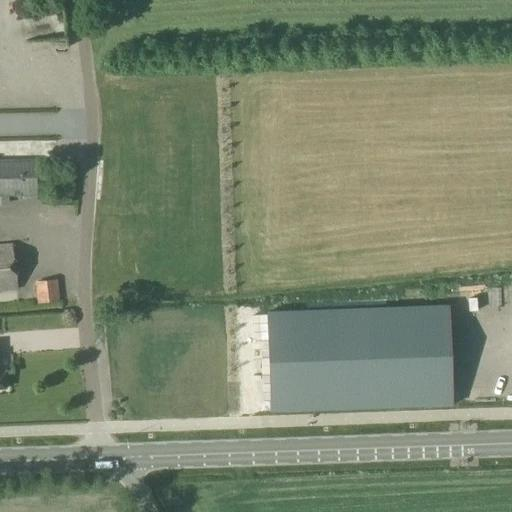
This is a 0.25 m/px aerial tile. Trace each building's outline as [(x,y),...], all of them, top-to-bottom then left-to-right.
[(61,26),(48,27),(50,60),(63,59),(61,26)] [(0,196),(40,196),(40,161),(0,161),(0,196)] [(9,247),(0,247),(0,290),(15,289),(9,247)] [(36,304),(59,301),(57,280),(34,282),(36,304)] [(448,306),(267,312),(270,412),(452,406),(448,306)]
